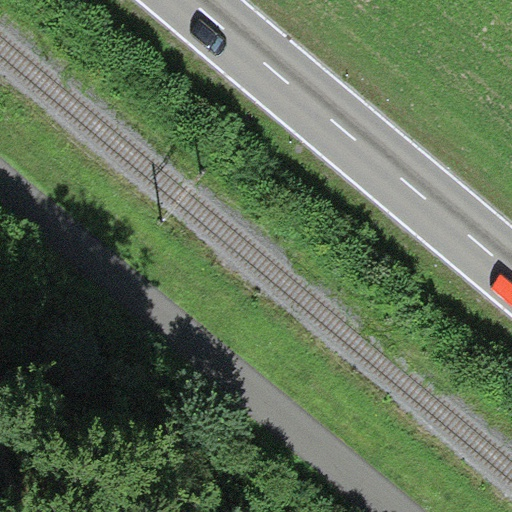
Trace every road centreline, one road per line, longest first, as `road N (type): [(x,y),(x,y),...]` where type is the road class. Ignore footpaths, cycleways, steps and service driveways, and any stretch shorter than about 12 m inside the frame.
road 1 (track): [(0,186),(402,511)]
road 2 (primary): [(180,0),(511,280)]
